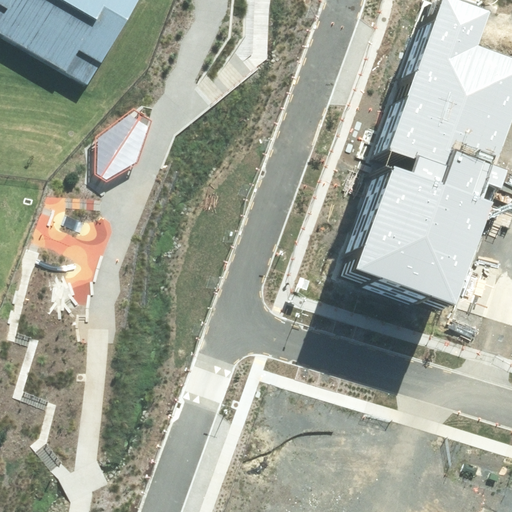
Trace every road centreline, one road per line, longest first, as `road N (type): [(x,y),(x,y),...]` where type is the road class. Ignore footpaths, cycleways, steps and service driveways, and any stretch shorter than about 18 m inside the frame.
road 1 (residential): [(343,0),(226,321)]
road 2 (residential): [(226,321),(511,402)]
road 3 (residential): [(226,321),(157,511)]
